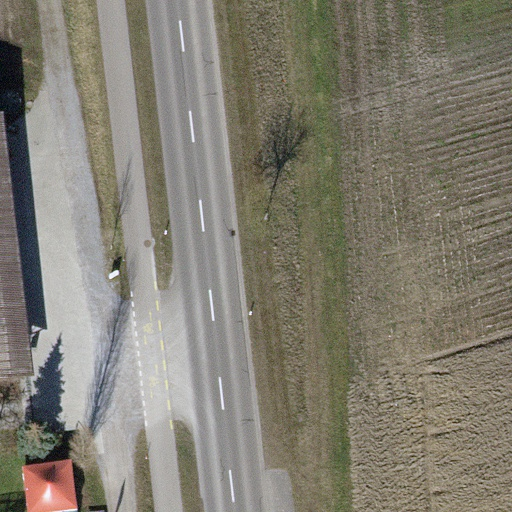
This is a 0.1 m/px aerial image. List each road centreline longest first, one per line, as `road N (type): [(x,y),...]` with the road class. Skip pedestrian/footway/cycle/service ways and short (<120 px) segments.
road 1 (track): [(53,0),(117,511)]
road 2 (secondary): [(242,511),(183,0)]
road 3 (track): [(330,511),(308,0)]
road 4 (track): [(223,350),(108,405),(0,416)]
